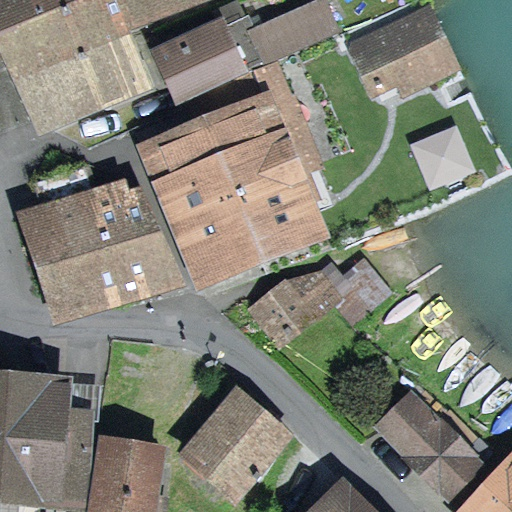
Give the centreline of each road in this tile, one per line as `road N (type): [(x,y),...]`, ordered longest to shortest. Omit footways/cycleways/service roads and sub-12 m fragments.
road 1 (residential): [(398,511),(250,362),(198,331),(0,341)]
road 2 (unknown): [(0,175),(199,114)]
